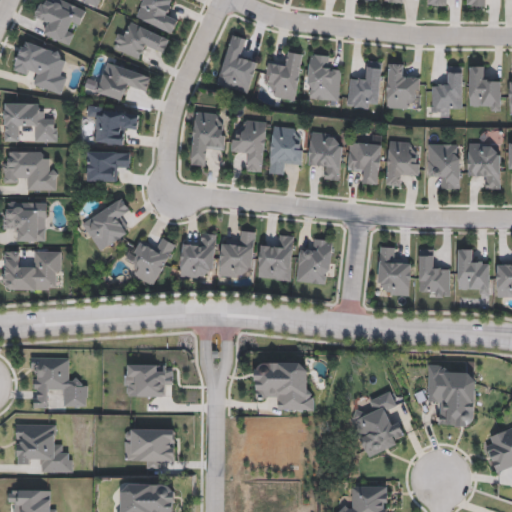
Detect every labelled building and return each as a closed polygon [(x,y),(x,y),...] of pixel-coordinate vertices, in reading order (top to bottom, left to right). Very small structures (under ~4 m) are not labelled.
[(64,0),(86,10),(70,46),(41,34),(45,25),(33,20),(41,0),(49,3),(50,0),(64,0)] [(76,0),(98,8),(100,0),(76,0)] [(133,16),(139,0),(176,0),(169,17),(178,21),(172,34),(133,16)] [(170,39),(165,50),(156,46),(153,53),(143,49),(138,59),(112,47),(121,28),(130,32),(135,22),(170,39)] [(217,85),(231,33),(247,38),(242,58),(257,62),(248,94),(217,85)] [(62,94),(31,85),(35,75),(15,69),(23,40),(65,52),(59,71),(68,73),(62,94)] [(274,97),(276,86),(265,84),(270,58),(287,61),(289,51),(303,54),(295,101),(274,97)] [(338,102),(305,98),(311,53),(333,56),(331,67),(342,68),(338,102)] [(350,77),(361,78),(363,59),(383,62),(379,102),(369,100),(368,109),(346,107),(350,77)] [(124,89),(121,100),(96,93),(106,61),(151,75),(145,95),(124,89)] [(418,100),(408,99),(407,109),(386,107),(390,63),(403,64),(402,74),(421,76),(418,100)] [(442,86),(442,77),(452,77),(452,66),(463,66),(463,110),(431,110),(431,86),(442,86)] [(469,110),(470,66),(489,66),(489,76),(502,76),(501,110),(469,110)] [(44,103),(44,111),(48,111),(48,122),(57,122),(57,142),(35,142),(35,131),(26,131),(26,141),(5,141),(5,103),(44,103)] [(98,116),(88,115),(89,106),(140,112),(139,127),(128,126),(126,145),(95,141),(98,116)] [(219,113),(217,124),(228,125),(225,149),(210,147),(208,166),(191,164),(197,111),(219,113)] [(268,122),(262,172),(249,171),(250,161),(244,160),(245,150),(233,149),(235,128),(246,129),(247,119),(268,122)] [(286,174),(270,173),(273,126),(295,128),(295,139),(304,140),(303,166),(286,165),(286,174)] [(309,167),(312,131),(336,134),(335,144),(343,145),(340,180),(327,179),(328,169),(309,167)] [(390,141),(411,142),(411,153),(421,154),(419,177),(406,176),(406,186),(387,184),(390,141)] [(380,183),(362,182),(362,172),(348,172),(349,142),(382,143),(380,183)] [(469,178),(469,143),(491,143),(491,152),(501,152),(501,188),(490,188),(490,178),(469,178)] [(439,188),(439,178),(428,178),(428,144),(461,144),(461,188),(439,188)] [(48,170),(57,170),(57,190),(26,190),(26,180),(5,180),(5,151),(48,151),(48,170)] [(86,181),(87,151),(131,152),(130,172),(119,171),(119,181),(86,181)] [(82,222),(123,198),(130,211),(123,215),(132,232),(98,251),(82,222)] [(46,202),(46,241),(16,241),(16,232),(5,232),(5,202),(46,202)] [(219,276),(222,239),(242,240),(243,230),(255,231),(251,278),(219,276)] [(180,276),(182,240),(202,242),(202,233),(217,234),(214,269),(203,268),(203,278),(180,276)] [(290,281),(258,278),(261,242),(282,244),(283,235),(295,236),(290,281)] [(134,277),(139,267),(130,263),(141,238),(155,245),(159,236),(175,243),(155,286),(134,277)] [(301,247),(311,248),(312,237),(334,240),(328,285),(296,281),(301,247)] [(412,258),(410,296),(388,295),(388,284),(378,283),(380,246),(399,247),(398,258),(412,258)] [(419,296),(420,249),(431,249),(431,259),(438,259),(438,268),(451,268),(450,296),(419,296)] [(477,249),(477,259),(489,259),(489,293),(458,293),(458,249),(477,249)] [(3,290),(3,250),(21,250),(21,261),(35,262),(35,250),(62,250),(61,281),(53,281),(53,290),(3,290)] [(511,297),(497,297),(497,259),(511,259),(511,297)] [(32,408),(33,358),(68,358),(68,379),(86,380),(86,407),(64,407),(64,389),(49,389),(49,408),(32,408)] [(255,400),(255,363),(306,363),(306,391),(314,391),(314,411),(277,411),(277,400),(255,400)] [(124,397),(124,365),(173,365),(173,387),(163,387),(163,397),(124,397)] [(427,403),(429,365),(448,365),(447,373),(476,375),(474,427),(437,425),(438,403),(427,403)] [(366,457),(351,417),(372,409),(369,400),(391,392),(397,407),(387,411),(393,426),(400,423),(407,441),(366,457)] [(72,473),(41,473),(41,462),(17,462),(17,425),(55,425),(55,444),(62,444),(62,454),(72,454),(72,473)] [(511,468),(495,473),(486,447),(492,445),(489,436),(511,428),(511,468)] [(175,430),(175,460),(165,460),(164,469),(145,469),(145,460),(125,460),(126,429),(175,430)] [(121,511),(122,484),(176,485),(175,511),(121,511)] [(334,511),(334,509),(352,509),(352,486),(388,487),(387,511),(334,511)]
